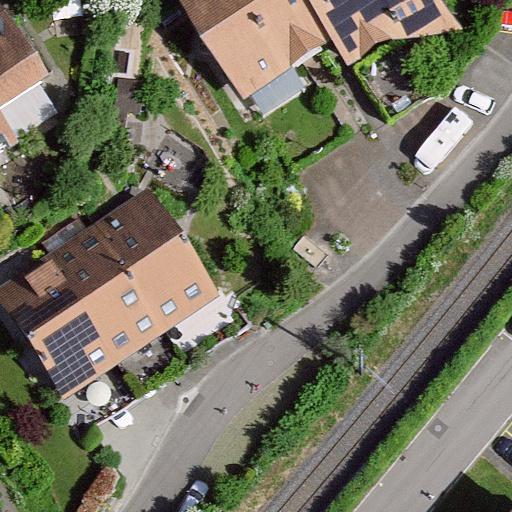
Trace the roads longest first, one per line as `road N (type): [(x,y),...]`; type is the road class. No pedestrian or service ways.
road 1 (residential): [(511,99),(403,237),(235,380),(144,511)]
road 2 (residential): [(511,349),(376,511)]
